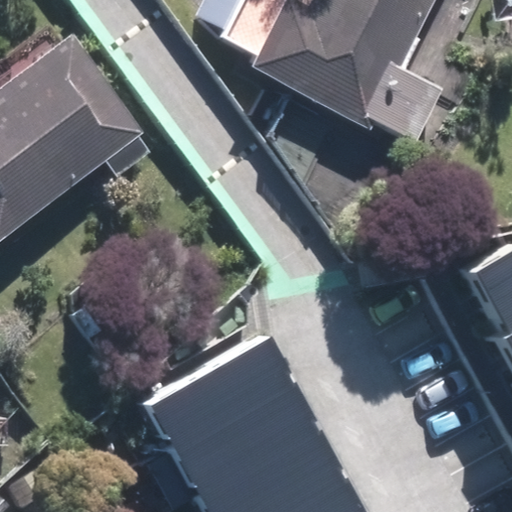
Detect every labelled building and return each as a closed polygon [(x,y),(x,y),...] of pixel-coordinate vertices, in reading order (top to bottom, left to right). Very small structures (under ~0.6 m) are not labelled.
[(361,131),(401,148),(425,93),(392,78),(426,0),(191,0),(178,28),(211,43),(206,55),(231,66),(223,85),(355,144),(361,131)] [(51,42),(0,79),(0,236),(89,171),(102,187),(139,160),(51,42)] [(511,239),(506,229),(446,261),(481,323),(511,306),(511,239)] [(511,369),(511,306),(481,323),(507,372),(511,369)] [(357,511),(264,348),(249,322),(124,392),(192,511),(357,511)]
